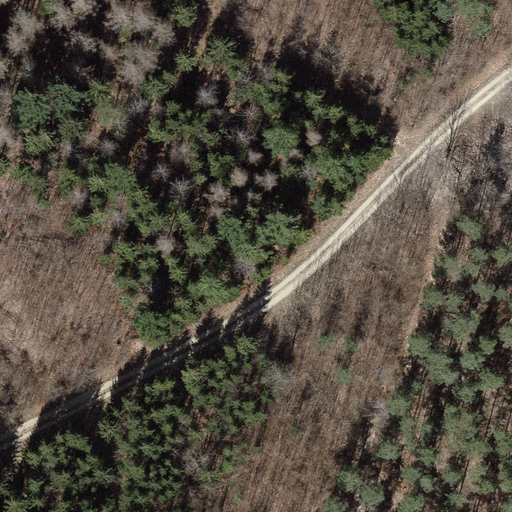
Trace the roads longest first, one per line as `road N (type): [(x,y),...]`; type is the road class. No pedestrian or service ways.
road 1 (track): [(330,511),(432,294),(444,182),(424,144),(209,17),(199,0)]
road 2 (track): [(511,66),(424,144),(316,259),(162,363),(0,445)]
